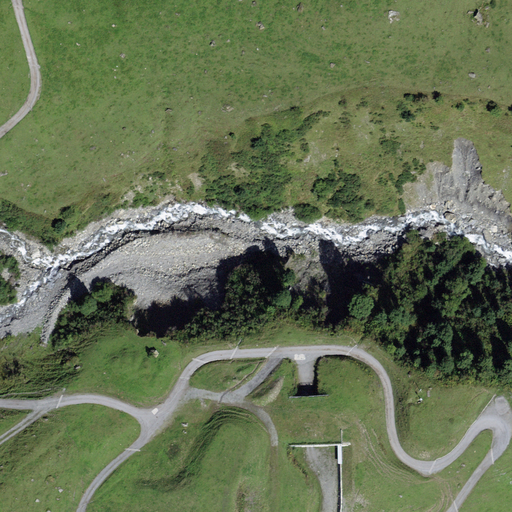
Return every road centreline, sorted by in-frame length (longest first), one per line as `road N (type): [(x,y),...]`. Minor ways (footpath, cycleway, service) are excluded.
road 1 (track): [(156,425),(98,400),(0,404)]
road 2 (track): [(0,131),(35,90),(15,0)]
